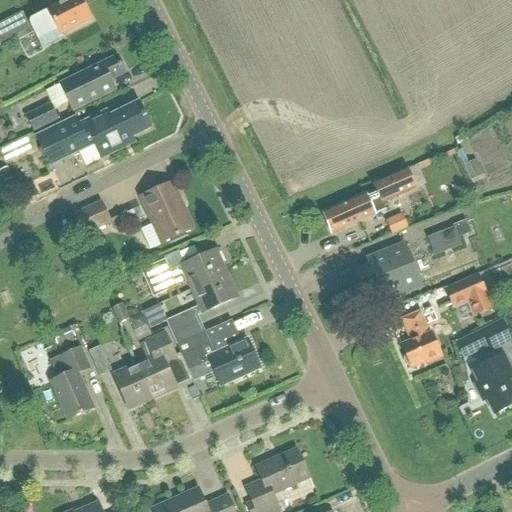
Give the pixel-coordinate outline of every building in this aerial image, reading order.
[(32,22),(37,32),(35,33),(42,48),(62,38),(61,35),(89,20),(78,0),(70,0),(47,12),(48,14),(32,22)] [(20,13),(0,23),(0,43),(29,29),(20,13)] [(108,82),(123,74),(115,59),(70,81),(80,101),(110,86),(108,82)] [(50,104),(25,116),(33,133),(58,121),(50,104)] [(85,167),(100,160),(133,144),(131,139),(150,129),(137,104),(108,118),(105,113),(77,127),(74,120),(35,139),(49,167),(78,153),(85,167)] [(26,137),(0,149),(0,151),(6,163),(32,150),(26,137)] [(373,185),(376,190),(365,195),(364,195),(321,213),(331,235),(374,216),(373,216),(384,211),(381,203),(416,188),(408,170),(373,185)] [(172,185),(139,199),(160,246),(192,232),(172,185)] [(101,202),(73,214),(83,236),(111,224),(101,202)] [(141,250),(152,245),(143,225),(132,229),(141,250)] [(355,272),(368,303),(382,297),(384,303),(421,289),(403,244),(370,258),(373,265),(368,267),(355,272)] [(152,298),(186,283),(190,292),(226,276),(215,252),(179,268),(169,272),(164,260),(140,271),(152,298)] [(196,318),(200,316),(236,300),(226,276),(190,292),(197,308),(164,323),(174,347),(203,334),(196,318)] [(477,276),(444,291),(452,309),(467,303),(473,317),(492,309),(477,276)] [(111,310),(118,324),(128,319),(121,305),(111,310)] [(410,369),(440,356),(430,334),(428,335),(419,314),(402,321),(411,342),(401,347),(405,357),(403,359),(406,366),(409,366),(410,369)] [(501,322),(455,345),(462,360),(487,348),(490,353),(511,342),(501,322)] [(144,342),(145,344),(141,345),(148,360),(136,365),(152,401),(176,390),(164,364),(175,360),(163,333),(144,342)] [(174,347),(178,355),(186,372),(208,362),(219,388),(259,370),(246,341),(213,356),(203,334),(174,347)] [(89,352),(99,377),(110,372),(100,347),(89,352)] [(77,375),(89,370),(80,350),(50,363),(57,380),(49,383),(66,422),(92,410),(77,375)] [(511,378),(501,357),(473,372),(479,384),(474,386),(482,402),(487,400),(494,415),(511,406),(511,378)] [(136,365),(111,376),(127,412),(152,401),(136,365)] [(279,511),(272,496),(308,480),(295,451),(254,469),(260,482),(244,489),(250,502),(244,505),(247,511),(279,511)] [(231,511),(225,497),(204,507),(196,491),(151,511),(231,511)]
